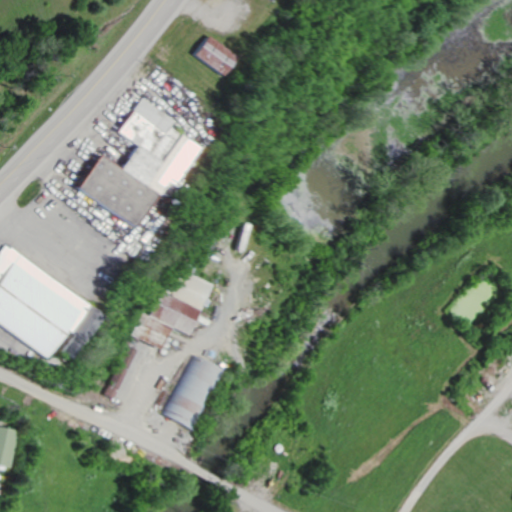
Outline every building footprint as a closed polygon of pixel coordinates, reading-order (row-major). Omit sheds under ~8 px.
[(186,54),(213,74),(225,58),(218,53),(220,49),(200,34),(186,54)] [(68,187),(121,225),(153,180),(162,186),(190,146),(173,133),(168,140),(159,134),(170,118),(139,96),(113,131),(130,143),(112,168),(92,154),(68,187)] [(0,332),(0,246),(4,242),(80,303),(33,360),(0,332)] [(154,350),(166,327),(182,335),(201,299),(209,284),(176,268),(163,294),(157,291),(145,315),(139,312),(127,336),(154,350)] [(155,415),(176,427),(209,368),(188,356),(155,415)]
